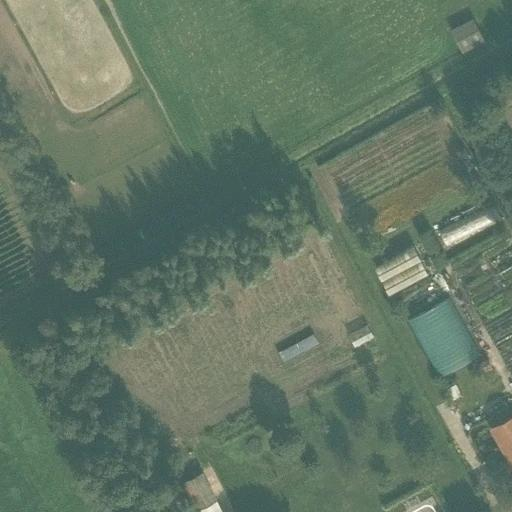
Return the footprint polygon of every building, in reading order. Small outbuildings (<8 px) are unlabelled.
[(464,48),(485,36),(474,16),(453,28),(464,48)] [(494,207),(441,231),(446,243),(499,219),(494,207)] [(416,244),(375,262),(387,290),(428,272),(416,244)] [(407,321),(438,378),(481,354),(450,298),(407,321)] [(486,359),(477,364),(482,374),(492,369),(486,359)] [(511,418),(492,429),(505,453),(511,466),(511,418)] [(197,511),(221,511),(216,500),(196,510),(197,511)]
